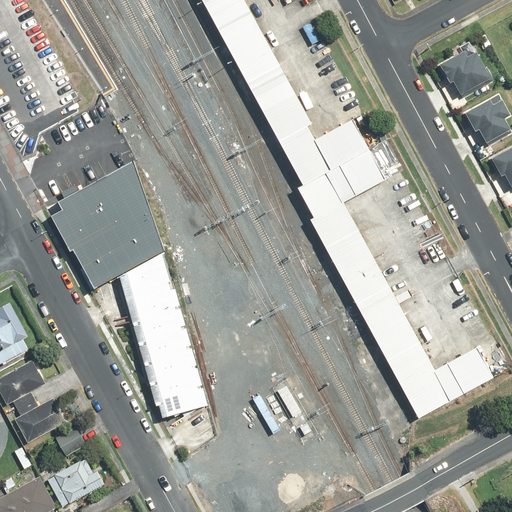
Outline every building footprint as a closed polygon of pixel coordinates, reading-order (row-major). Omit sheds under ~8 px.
[(242,0),(200,0),(299,186),(366,150),(351,121),(318,139),(242,0)] [(463,51),(438,66),(448,83),(451,81),(461,98),(494,80),(476,50),(466,56),(463,51)] [(497,93),(463,112),(474,131),(477,130),(485,143),(508,130),(502,118),(509,114),(497,93)] [(511,146),(489,159),(499,177),(503,175),(511,191),(511,146)] [(491,380),(474,349),(433,371),(342,203),(383,182),(366,150),(299,186),(296,188),(312,217),(308,219),(417,420),(491,380)] [(72,248),(92,290),(119,276),(162,251),(130,161),(55,201),(60,210),(49,216),(68,250),(72,248)] [(119,276),(164,424),(211,410),(162,251),(119,276)] [(0,347),(1,349),(0,349),(0,364),(28,348),(22,339),(27,336),(8,303),(0,307),(0,347)] [(33,360),(0,378),(0,394),(6,405),(12,401),(20,416),(14,419),(28,443),(67,421),(53,397),(38,406),(31,392),(46,384),(33,360)] [(286,385),(276,391),(292,418),(302,411),(286,385)] [(260,394),(252,399),(272,434),(280,429),(260,394)] [(74,427),(55,439),(65,456),(85,443),(74,427)] [(84,465),(80,459),(45,478),(61,507),(103,483),(95,469),(92,470),(88,462),(84,465)] [(39,476),(0,497),(0,511),(47,511),(56,508),(39,476)]
